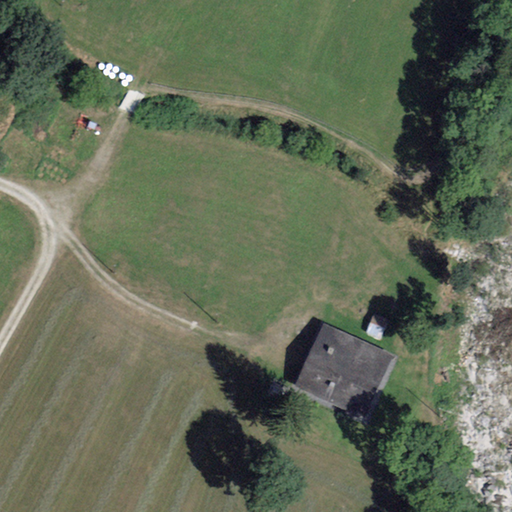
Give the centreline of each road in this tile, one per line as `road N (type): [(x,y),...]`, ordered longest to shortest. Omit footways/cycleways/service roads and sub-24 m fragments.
road 1 (track): [(442,159),(422,174),(402,174),(308,118),(261,102),(140,86),(197,0)]
road 2 (track): [(51,226),(98,276),(154,310),(297,364)]
road 3 (track): [(0,342),(51,238),(38,203),(0,184)]
road 4 (track): [(51,226),(84,191),(140,86)]
